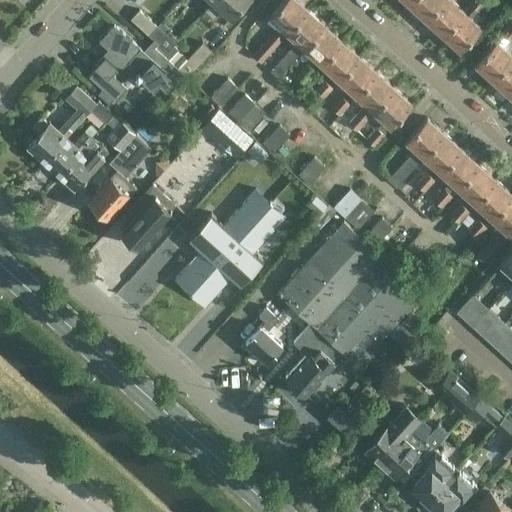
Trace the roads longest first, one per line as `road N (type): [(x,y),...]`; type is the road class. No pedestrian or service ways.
road 1 (residential): [(328,511),(0,218)]
road 2 (tertiary): [(274,511),(0,265)]
road 3 (residential): [(511,151),(350,0)]
road 4 (residential): [(0,436),(98,511)]
